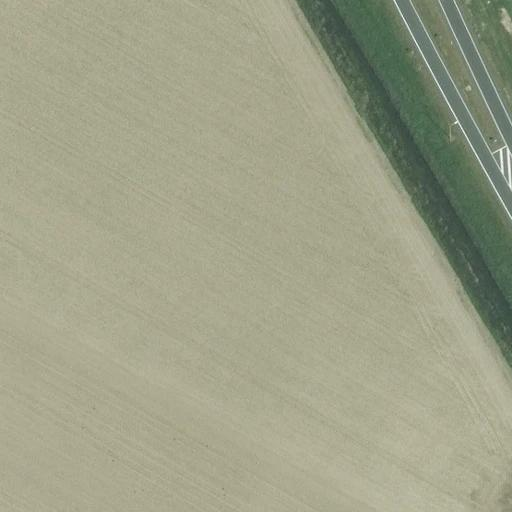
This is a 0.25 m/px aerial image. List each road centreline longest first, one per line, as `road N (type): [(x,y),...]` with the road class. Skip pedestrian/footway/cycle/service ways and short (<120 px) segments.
road 1 (trunk): [(403,0),(511,205)]
road 2 (trunk): [(511,140),(446,0)]
